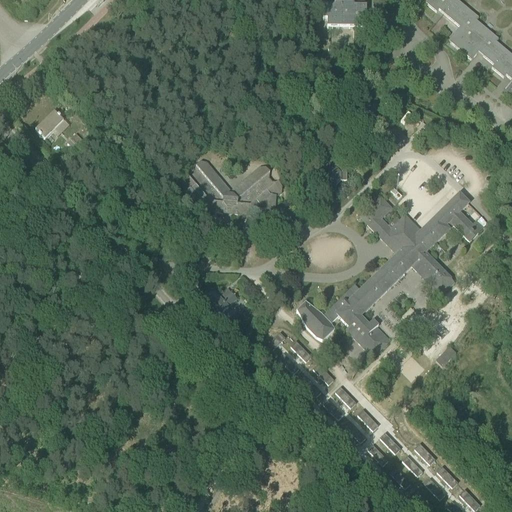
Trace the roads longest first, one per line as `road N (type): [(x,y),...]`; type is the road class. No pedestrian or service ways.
road 1 (residential): [(365,511),(0,124)]
road 2 (track): [(129,260),(30,379)]
road 3 (track): [(258,398),(194,511)]
